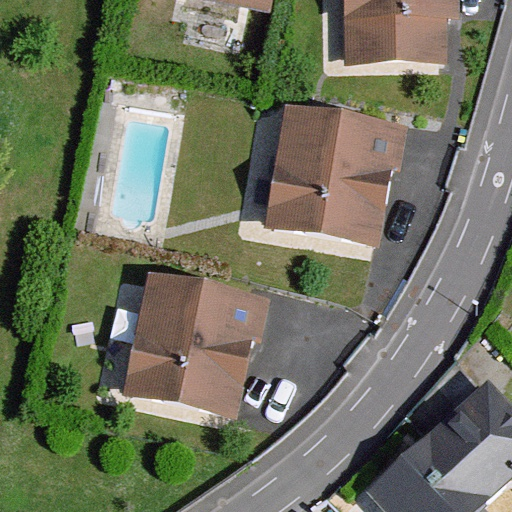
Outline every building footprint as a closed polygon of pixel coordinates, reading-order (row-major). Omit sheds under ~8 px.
[(190,0),(267,17),(270,0),(190,0)] [(454,23),(453,0),(354,0),(355,70),(440,69),(439,23),(454,23)] [(292,126),(275,239),(377,255),(388,178),(396,179),(402,143),(292,126)] [(155,294),(134,407),(235,426),(249,350),(257,351),(264,315),(155,294)] [(499,511),(511,501),(511,430),(492,408),(381,506),(386,511),(499,511)]
